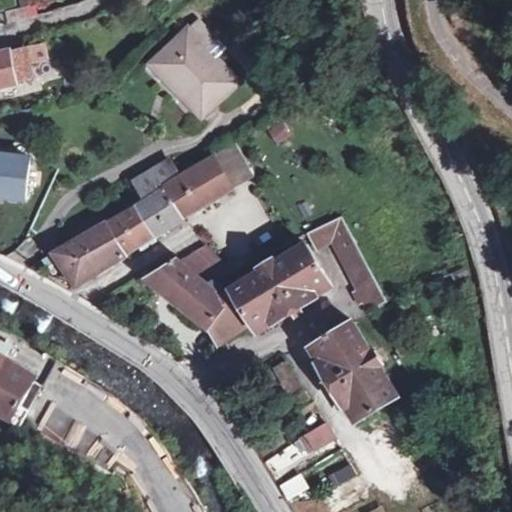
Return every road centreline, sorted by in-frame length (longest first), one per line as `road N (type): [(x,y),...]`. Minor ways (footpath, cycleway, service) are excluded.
road 1 (secondary): [(382,0),(404,81),(475,215),(511,371)]
road 2 (secondary): [(271,511),(197,400),(62,306),(0,274)]
road 3 (unknown): [(197,400),(344,292)]
road 4 (unclassified): [(511,109),(437,24),(435,0)]
